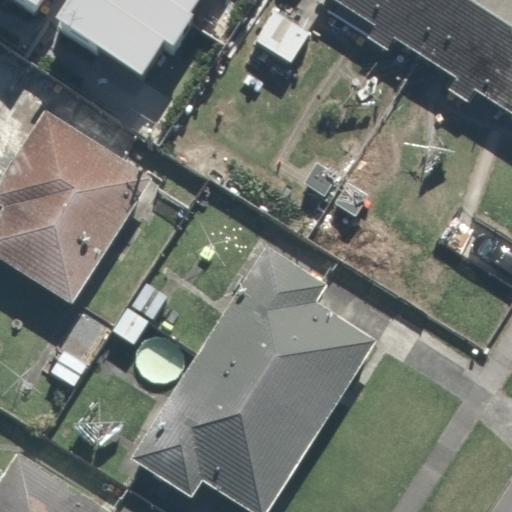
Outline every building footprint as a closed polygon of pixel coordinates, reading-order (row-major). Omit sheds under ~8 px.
[(123,0),(79,0),(42,59),(48,62),(28,93),(124,153),(143,122),(155,130),(204,51),(123,0)] [(511,0),(323,0),(511,122),(511,0)] [(154,180),(32,113),(0,172),(0,257),(87,304),(154,180)] [(123,460),(185,499),(194,484),(238,511),(248,511),(376,315),(263,243),(123,460)] [(0,511),(112,511),(120,501),(23,438),(0,473),(0,511)]
